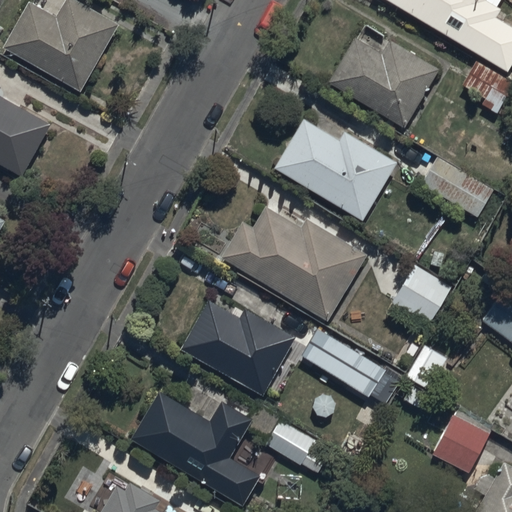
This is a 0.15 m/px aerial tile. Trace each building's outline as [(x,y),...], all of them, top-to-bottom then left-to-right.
[(38,0),(27,0),(4,42),(83,86),(121,19),(86,0),(63,0),(58,11),(38,0)] [(377,0),(461,48),(476,57),(509,76),(511,71),(511,30),(497,22),(502,13),(499,11),(506,0),(377,0)] [(441,72),(391,43),(383,57),(356,41),(330,86),(357,102),(407,131),(441,72)] [(511,92),(511,85),(476,65),(463,88),(502,111),(511,92)] [(3,83),(0,80),(0,158),(23,171),(53,118),(0,88),(3,83)] [(311,195),(364,225),(399,164),(347,134),(341,144),(305,123),(275,174),(311,195)] [(422,185),(479,218),(495,192),(438,158),(422,185)] [(229,259),(266,280),(325,314),(363,248),(305,215),(301,221),(264,200),(250,223),(240,217),(219,253),(229,259)] [(392,295),(429,317),(451,279),(414,258),(392,295)] [(511,294),(501,287),(480,319),(511,339),(511,294)] [(179,342),(262,390),(291,342),(297,332),(243,301),(237,311),(207,293),(179,342)] [(317,322),(301,348),(368,390),(384,365),(317,322)] [(447,354),(424,340),(395,391),(418,404),(447,354)] [(159,385),(148,403),(129,434),(239,500),(258,469),(229,452),(240,434),(252,414),(219,395),(207,414),(159,385)] [(489,428),(450,409),(430,448),(469,467),(489,428)] [(281,412),(265,438),(321,472),(337,446),(281,412)] [(494,469),(487,482),(470,511),(511,511),(511,460),(502,455),(494,469)] [(97,511),(172,511),(156,502),(161,494),(129,475),(124,483),(118,479),(97,511)]
